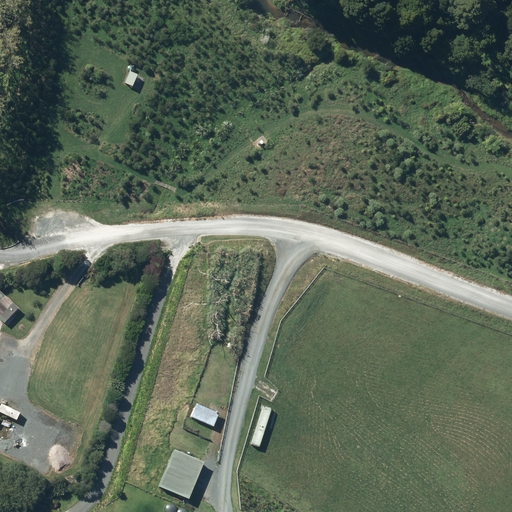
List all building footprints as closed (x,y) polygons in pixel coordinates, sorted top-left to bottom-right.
[(19,309),(0,290),(0,320),(4,325),(19,309)] [(245,376),(234,373),(225,413),(236,416),(245,376)] [(219,413),(192,402),(185,418),(212,429),(219,413)] [(21,414),(2,405),(0,408),(0,417),(16,425),(21,414)] [(206,461),(174,449),(160,485),(191,497),(206,461)]
